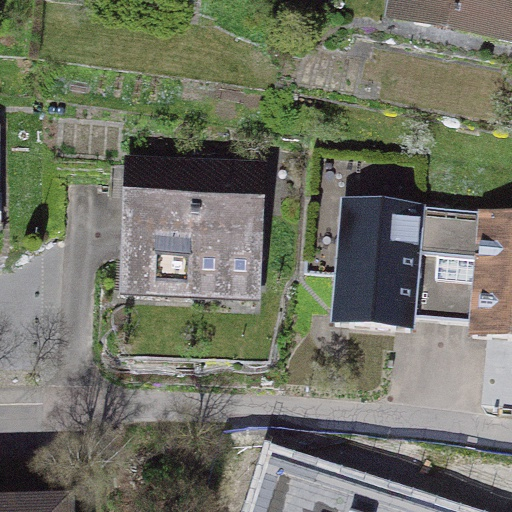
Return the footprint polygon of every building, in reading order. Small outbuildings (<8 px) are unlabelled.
[(511,37),(511,0),(399,0),(397,16),(511,37)] [(186,187),(128,185),(124,294),(190,296),(191,276),(255,279),(259,169),(187,166),(186,187)] [(345,205),(334,326),(409,332),(410,321),(442,323),(451,213),(345,205)] [(473,326),(472,338),(511,341),(511,218),(451,213),(442,323),(473,326)] [(480,511),(265,444),(244,511),(480,511)]
